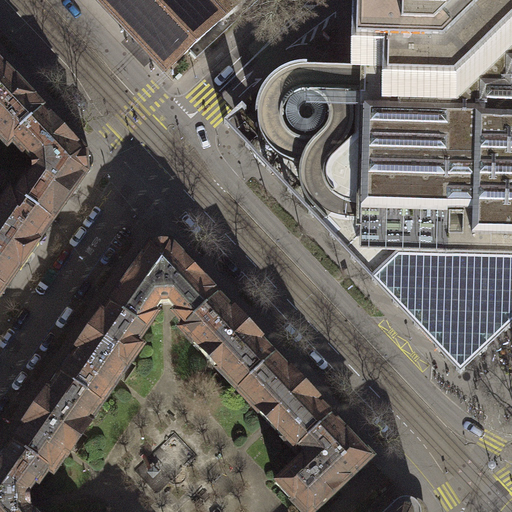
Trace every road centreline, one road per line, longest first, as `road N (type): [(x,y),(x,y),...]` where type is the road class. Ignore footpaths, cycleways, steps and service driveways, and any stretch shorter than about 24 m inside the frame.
road 1 (tertiary): [(420,420),(161,145)]
road 2 (residential): [(161,145),(0,382)]
road 3 (unknown): [(453,0),(463,75),(453,99),(437,105),(391,85),(407,60),(402,38),(373,24),(354,0)]
road 4 (unknown): [(330,138),(500,300),(511,287)]
road 5 (residential): [(311,0),(161,145)]
road 6 (tertiary): [(161,145),(24,0)]
